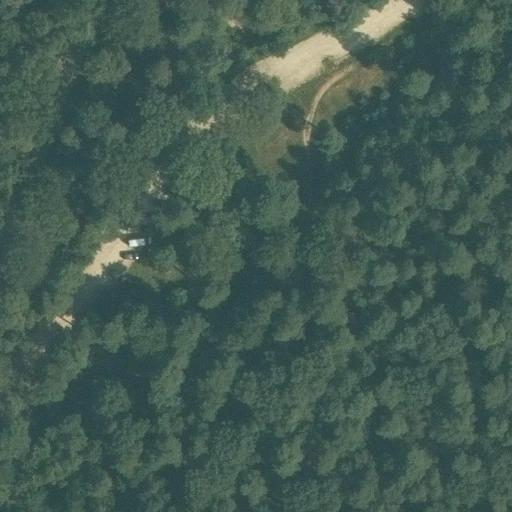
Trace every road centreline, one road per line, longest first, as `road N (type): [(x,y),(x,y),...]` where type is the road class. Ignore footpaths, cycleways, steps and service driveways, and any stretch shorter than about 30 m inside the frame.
road 1 (tertiary): [(0,238),(95,0)]
road 2 (track): [(0,458),(152,511)]
